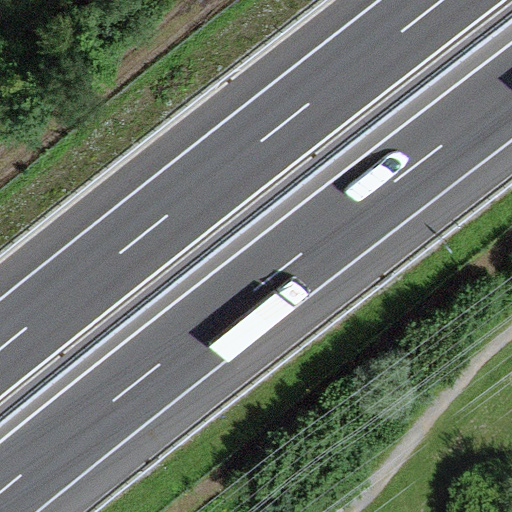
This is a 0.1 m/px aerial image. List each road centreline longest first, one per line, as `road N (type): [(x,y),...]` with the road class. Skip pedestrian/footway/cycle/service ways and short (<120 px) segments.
road 1 (motorway): [(0,496),(511,90)]
road 2 (motorway): [(443,0),(0,348)]
road 3 (track): [(328,511),(511,324)]
road 4 (track): [(0,155),(193,0)]
